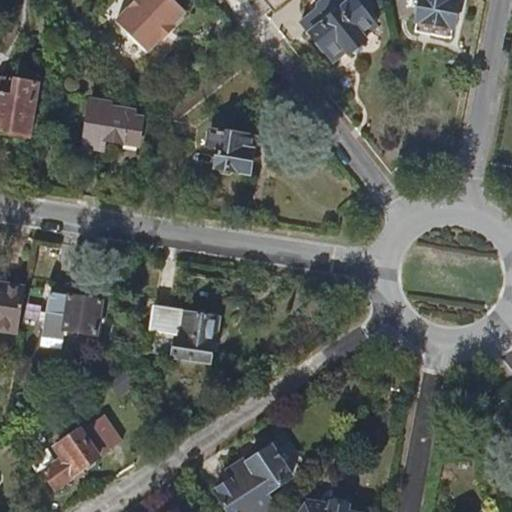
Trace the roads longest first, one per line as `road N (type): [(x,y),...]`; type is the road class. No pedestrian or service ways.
road 1 (residential): [(0,206),(378,264)]
road 2 (residential): [(94,511),(388,318)]
road 3 (residential): [(229,0),(405,220)]
road 4 (residential): [(462,206),(503,0)]
road 5 (residential): [(408,511),(439,351)]
